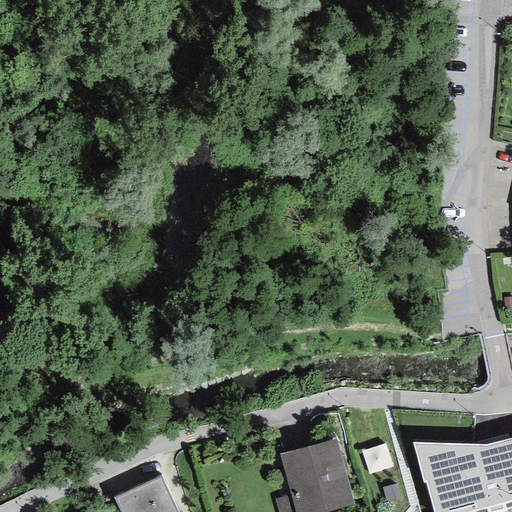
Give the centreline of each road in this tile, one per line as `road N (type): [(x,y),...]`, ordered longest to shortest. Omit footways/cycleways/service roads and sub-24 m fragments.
road 1 (residential): [(503,396),(339,400),(139,459),(15,511)]
road 2 (residential): [(495,2),(484,238),(503,396)]
